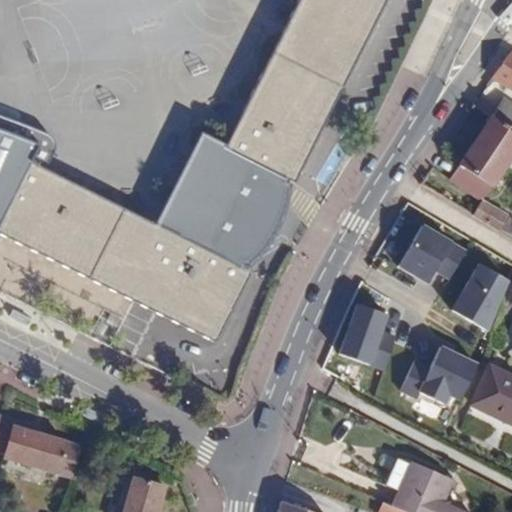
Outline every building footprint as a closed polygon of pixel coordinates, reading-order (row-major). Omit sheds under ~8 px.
[(276,173),(276,174),(293,183),(386,0),(298,0),(225,146),(276,173)] [(511,79),(511,56),(500,74),(511,79)] [(0,130),(1,131),(8,134),(20,139),(27,123),(35,105),(0,88),(0,130)] [(484,103),(500,113),(511,121),(511,94),(506,105),(489,94),(484,103)] [(491,195),(511,162),(511,121),(500,113),(458,174),(491,195)] [(59,139),(27,123),(20,139),(35,146),(52,154),(59,139)] [(0,221),(29,163),(43,170),(52,154),(35,146),(20,139),(8,134),(1,131),(0,130),(0,221)] [(230,264),(276,174),(276,173),(225,146),(200,134),(199,137),(198,136),(168,194),(162,205),(153,224),(230,264)] [(59,139),(52,154),(43,170),(61,179),(64,173),(72,158),(77,148),(59,139)] [(77,148),(72,158),(80,162),(162,205),(168,194),(77,148)] [(64,173),(80,162),(72,158),(64,173)] [(251,274),(230,264),(153,224),(124,210),(61,179),(43,170),(29,163),(0,221),(0,235),(216,343),(251,274)] [(511,218),(511,209),(491,195),(480,212),(507,227),(511,218)] [(471,249),(429,224),(405,263),(434,281),(442,268),(455,276),(471,249)] [(511,284),(511,275),(486,262),(459,307),(493,328),(511,284)] [(394,311),(363,300),(345,353),(389,368),(401,335),(388,330),(394,311)] [(483,361),(447,343),(435,366),(420,359),(405,387),(423,395),(426,389),(451,401),(456,392),(466,397),(483,361)] [(511,368),(497,362),(478,401),(511,417),(511,368)] [(65,441),(41,434),(12,426),(14,420),(0,415),(0,451),(4,453),(3,457),(56,472),(65,441)] [(43,428),(14,420),(12,426),(41,434),(43,428)] [(409,507),(419,511),(476,511),(462,506),(466,499),(451,492),(459,476),(417,458),(398,502),(409,507)] [(154,511),(155,511),(163,484),(132,475),(120,511),(154,511)] [(331,511),(288,496),(283,511),(331,511)] [(407,511),(409,507),(398,502),(389,498),(383,510),(386,511),(407,511)]
